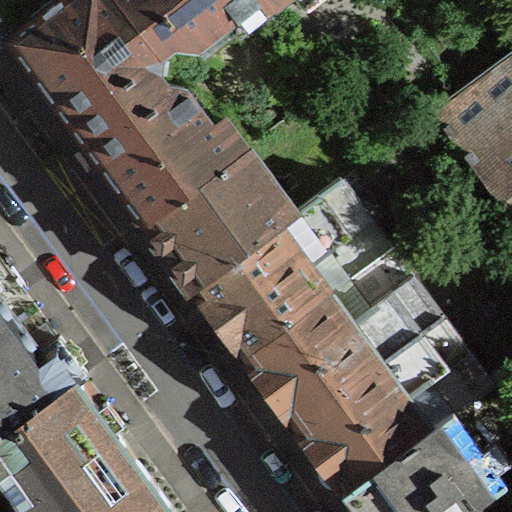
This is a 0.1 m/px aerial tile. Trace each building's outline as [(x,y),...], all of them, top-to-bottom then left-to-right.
[(163,53),(165,51),(152,43),(119,0),(52,0),(55,2),(8,38),(145,223),(236,156),(185,84),(168,82),(161,68),(163,53)] [(119,0),(152,43),(165,51),(175,42),(197,46),(235,17),(232,14),(249,0),(119,0)] [(511,52),(434,110),(502,202),(511,193),(511,52)] [(145,223),(192,288),(283,221),(263,194),(270,189),(272,174),(251,145),(236,156),(145,223)] [(342,177),(283,221),(192,288),(243,356),(393,246),(342,177)] [(243,356),(293,425),(443,314),(393,246),(243,356)] [(0,332),(17,320),(0,296),(0,283),(0,284),(0,283),(0,332)] [(293,425),(344,493),(455,411),(494,383),(443,314),(293,425)] [(0,434),(78,377),(86,371),(60,336),(40,351),(17,320),(0,332),(0,434)] [(0,475),(26,511),(78,511),(142,465),(115,428),(123,422),(107,400),(99,406),(78,377),(0,434),(0,475)] [(506,480),(455,411),(344,493),(357,511),(462,511),(476,502),(506,480)] [(177,511),(142,465),(78,511),(177,511)] [(483,511),(476,502),(462,511),(483,511)]
